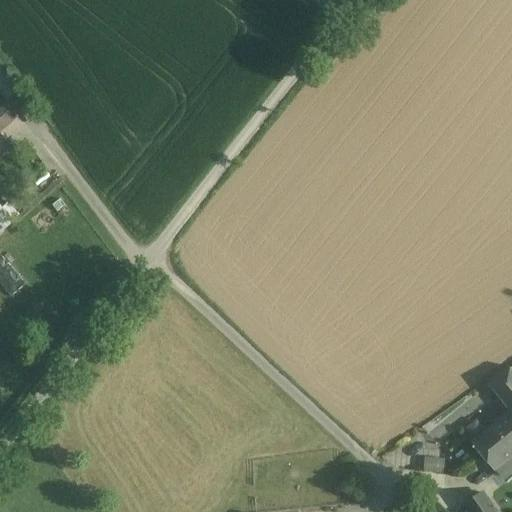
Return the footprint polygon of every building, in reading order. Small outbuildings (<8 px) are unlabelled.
[(0,103),(0,132),(16,119),(2,102),(0,103)] [(4,255),(0,257),(0,276),(10,293),(23,284),(4,255)] [(511,371),(509,367),(487,382),(504,403),(506,402),(511,397),(511,371)] [(511,397),(506,402),(511,409),(511,410),(472,443),(482,454),(502,438),(503,440),(511,433),(511,397)] [(511,433),(503,440),(502,438),(482,454),(495,471),(499,468),(511,457),(511,433)] [(511,457),(499,468),(506,477),(511,472),(511,457)] [(496,511),(483,493),(465,506),(469,511),(496,511)]
